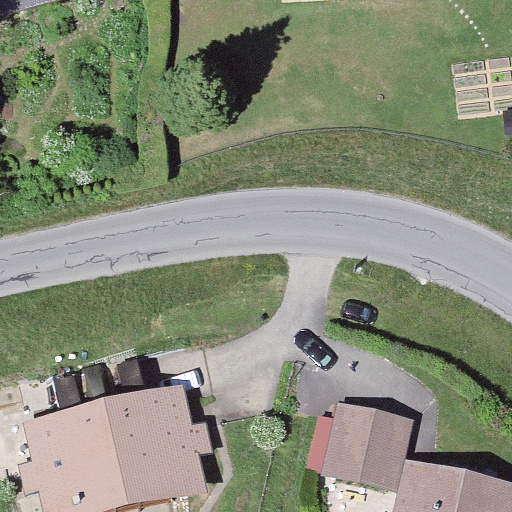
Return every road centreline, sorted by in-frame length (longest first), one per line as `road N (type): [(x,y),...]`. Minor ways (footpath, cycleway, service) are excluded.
road 1 (tertiary): [(511,282),(419,240),(306,223),(0,274)]
road 2 (unknown): [(306,223),(312,283),(302,333),(367,360),(422,406)]
